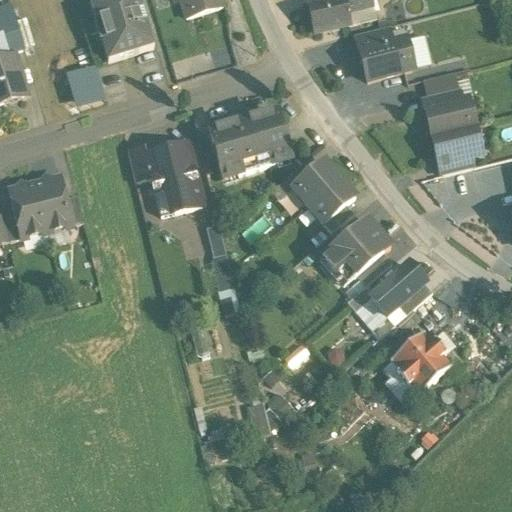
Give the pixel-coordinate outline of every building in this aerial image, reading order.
[(137,0),(103,0),(89,5),(107,66),(153,51),(137,0)] [(220,0),(179,0),(186,22),(224,10),(220,0)] [(341,0),(307,8),(314,36),(349,28),(346,16),(341,0)] [(371,0),(341,0),(346,16),(369,11),(373,10),(373,9),(371,0)] [(11,10),(0,13),(0,27),(3,39),(9,58),(24,53),(11,10)] [(387,30),(355,38),(359,55),(359,56),(391,48),(391,47),(387,30)] [(391,48),(359,56),(359,55),(366,86),(413,74),(405,43),(391,47),(391,48)] [(217,71),(236,65),(230,46),(212,52),(217,71)] [(14,62),(0,65),(0,107),(26,100),(14,62)] [(458,94),(423,102),(426,114),(461,105),(458,94)] [(426,114),(425,114),(437,168),(439,167),(470,160),(481,157),(468,104),(461,105),(426,114)] [(255,122),(230,129),(230,130),(209,136),(212,147),(218,166),(222,178),(235,174),(236,180),(277,168),(275,162),(288,158),(286,151),(279,127),(275,116),(255,122)] [(145,159),(145,160),(150,183),(154,198),(166,195),(171,219),(201,211),(186,149),(145,159)] [(143,152),(127,155),(135,187),(150,183),(145,160),(145,159),(143,152)] [(470,160),(439,167),(441,179),(473,172),(470,160)] [(315,173),(307,164),(284,183),(292,193),(315,173)] [(315,173),(292,193),(308,211),(339,184),(324,166),(315,173)] [(59,184),(35,190),(46,238),(71,232),(71,231),(64,204),(59,184)] [(339,184),(308,211),(323,229),(346,209),(355,202),(339,184)] [(35,190),(9,196),(14,216),(20,243),(21,244),(46,238),(35,190)] [(76,201),(64,204),(71,231),(83,228),(76,201)] [(346,209),(323,229),(331,238),(339,231),(354,218),(346,209)] [(14,216),(2,219),(8,246),(20,243),(14,216)] [(0,247),(8,246),(2,219),(0,219),(0,247)] [(323,262),(322,262),(336,278),(345,270),(354,282),(356,280),(370,268),(370,269),(383,257),(390,252),(366,224),(347,241),(323,262)] [(227,318),(242,314),(219,229),(204,234),(227,318)] [(331,238),(315,252),(323,262),(347,241),(339,231),(331,238)] [(370,268),(356,280),(365,291),(392,267),(383,257),(370,269),(370,268)] [(345,270),(336,278),(322,262),(319,266),(342,292),(354,282),(345,270)] [(373,300),(370,302),(370,303),(386,321),(397,312),(424,288),(408,270),(373,300)] [(424,288),(397,312),(404,321),(432,297),(424,288)] [(365,291),(347,307),(355,316),(370,303),(370,302),(373,300),(365,291)] [(370,303),(355,316),(371,334),(386,321),(370,303)] [(397,312),(386,321),(393,330),(404,321),(397,312)] [(422,337),(390,365),(399,376),(396,378),(407,391),(410,388),(419,399),(451,371),(442,360),(445,358),(434,345),(431,348),(422,337)] [(266,403),(282,424),(295,414),(279,394),(266,403)] [(252,413),(272,433),(282,424),(262,403),(252,413)]
